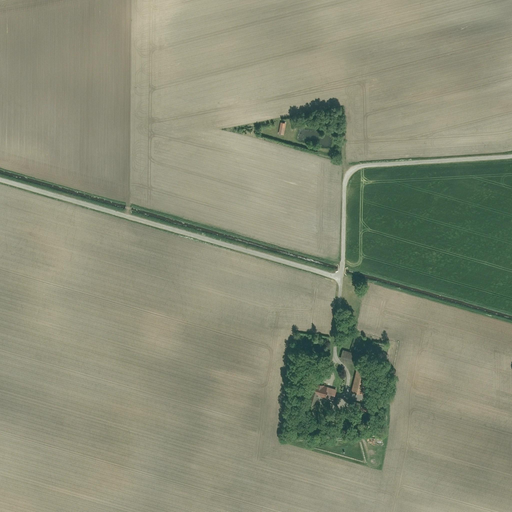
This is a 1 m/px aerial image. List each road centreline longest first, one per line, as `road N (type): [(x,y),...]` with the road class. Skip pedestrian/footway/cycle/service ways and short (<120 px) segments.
road 1 (residential): [(335,276),(0,179)]
road 2 (unclassified): [(511,155),(354,166),(335,276)]
